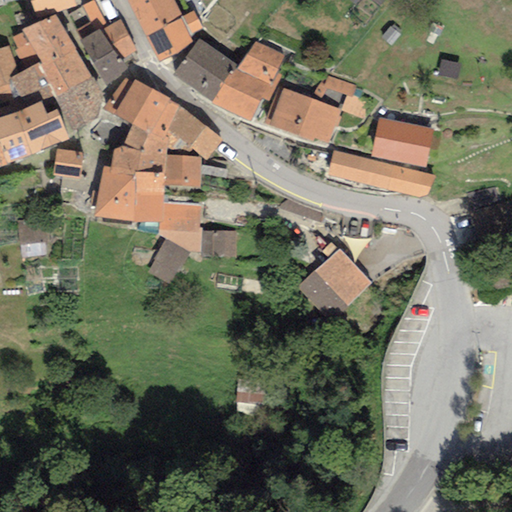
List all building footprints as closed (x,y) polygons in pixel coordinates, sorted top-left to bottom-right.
[(30,0),(36,18),(76,6),(73,0),(30,0)] [(126,0),(145,37),(165,24),(181,14),(173,0),(126,0)] [(81,7),(68,15),(79,39),(106,24),(93,1),(81,7)] [(201,29),(193,12),(180,18),(165,24),(145,37),(158,62),(177,53),(192,42),(188,35),(201,29)] [(41,68),(75,50),(54,15),(21,30),(22,32),(36,54),(41,62),(38,63),(41,68)] [(100,31),(120,60),(136,51),(119,20),(100,31)] [(79,41),(107,87),(129,73),(120,60),(100,31),(99,29),(79,41)] [(19,59),(36,54),(22,32),(11,37),(17,49),(14,51),(19,59)] [(211,102),(236,66),(198,39),(172,75),(211,102)] [(236,66),(211,102),(210,104),(248,122),(261,99),(268,101),(281,76),(275,73),(283,56),(255,42),(236,66)] [(7,86),(9,78),(9,77),(15,67),(8,47),(0,49),(0,94),(10,94),(7,86)] [(56,98),(91,77),(75,50),(41,68),(55,94),(56,98)] [(42,100),(55,94),(41,68),(38,63),(23,72),(9,78),(7,86),(10,94),(12,98),(18,95),(19,98),(37,91),(42,100)] [(54,99),(67,135),(97,119),(100,107),(103,94),(91,77),(56,98),(54,99)] [(133,82),(125,79),(102,109),(132,124),(161,139),(179,106),(169,101),(170,99),(134,80),(133,82)] [(313,138),(328,144),(334,127),(337,128),(340,118),(338,117),(341,110),(283,89),(282,91),(278,89),(263,124),(312,141),(313,138)] [(15,113),(0,117),(0,149),(5,164),(30,155),(68,139),(55,110),(46,114),(40,102),(15,113)] [(222,140),(179,106),(161,139),(167,142),(188,152),(191,149),(201,158),(205,161),(222,140)] [(378,118),(370,157),(425,168),(433,130),(378,118)] [(167,155),(167,142),(161,139),(132,124),(122,145),(113,149),(109,167),(164,172),(167,155)] [(82,153),(56,149),(52,176),(79,179),(82,153)] [(427,195),(434,177),(333,151),(327,175),(418,198),(427,195)] [(201,164),(201,158),(167,155),(164,172),(163,186),(199,188),(200,175),(201,164)] [(228,169),(201,164),(200,175),(226,179),(228,169)] [(163,186),(164,172),(109,167),(102,166),(92,217),(158,222),(161,203),(163,186)] [(497,185),(464,191),(476,248),(511,240),(511,200),(501,203),(497,185)] [(201,231),(202,204),(161,203),(157,234),(165,238),(188,252),(201,253),(201,231)] [(43,217),(17,220),(22,259),(48,256),(43,217)] [(235,258),(236,231),(201,231),(201,253),(201,258),(235,258)] [(169,284),(188,252),(165,238),(152,260),(155,261),(146,273),(169,284)] [(343,251),(299,289),(331,325),(375,287),(343,251)]
